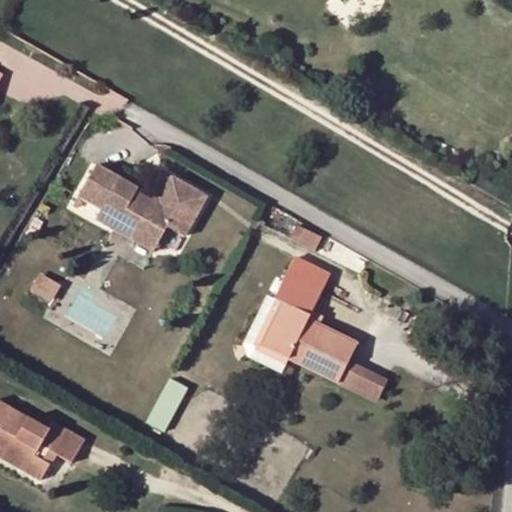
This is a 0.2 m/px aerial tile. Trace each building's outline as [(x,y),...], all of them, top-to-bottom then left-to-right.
[(95,164),(77,196),(101,209),(96,219),(115,230),(120,220),(159,242),(167,227),(185,237),(207,197),(172,177),(159,200),(95,164)] [(120,220),(115,230),(154,252),(159,242),(120,220)] [(323,238),(299,226),(292,240),(315,252),(323,238)] [(327,275),(294,258),(274,298),(282,301),(260,341),(339,382),(358,344),(308,319),(323,291),(320,289),(327,275)] [(170,376),(150,421),(168,429),(188,383),(170,376)] [(49,449),(56,453),(71,462),(83,442),(53,425),(49,431),(0,402),(0,446),(7,451),(4,458),(41,480),(50,464),(43,460),(49,449)] [(50,464),(56,453),(49,449),(43,460),(50,464)]
